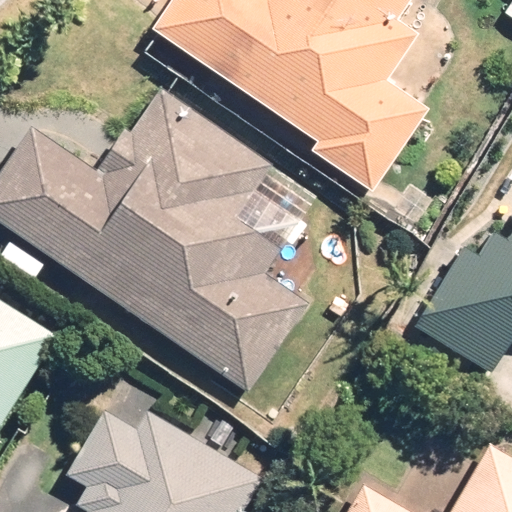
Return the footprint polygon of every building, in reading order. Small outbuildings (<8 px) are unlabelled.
[(178,0),(164,21),(386,173),(434,104),(395,78),(427,31),(408,17),(419,0),(178,0)] [(45,120),(0,185),(0,208),(260,387),(320,299),(274,267),(292,241),(247,210),(281,161),(166,82),(110,164),(45,120)] [(511,360),(511,217),(494,207),(423,323),(505,373),(511,360)] [(0,434),(65,332),(0,290),(0,434)] [(248,511),(272,473),(150,402),(138,421),(113,407),(75,470),(100,485),(84,511),(248,511)] [(425,511),(374,482),(356,511),(511,511),(511,449),(495,439),(452,511),(425,511)]
